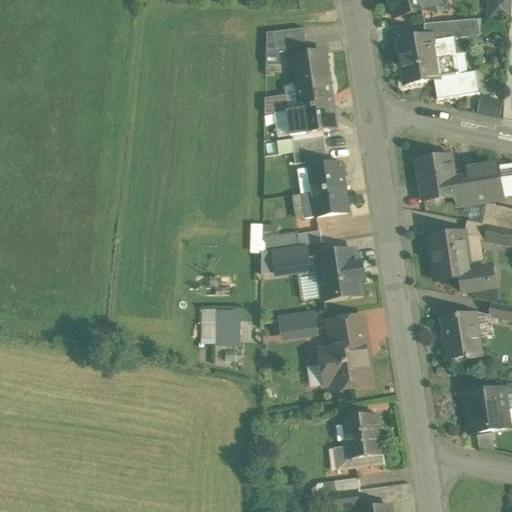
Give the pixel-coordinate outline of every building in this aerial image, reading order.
[(389,0),(394,19),(430,10),(429,9),(442,5),(440,0),(389,0)] [(509,21),(508,0),(484,0),(484,21),(509,21)] [(475,22),(425,26),(426,39),(433,38),(435,45),(454,41),(477,38),(475,22)] [(426,39),(398,43),(402,70),(401,70),(404,86),(405,86),(405,87),(435,82),(438,102),(479,95),(476,74),(460,77),(454,41),(435,45),(433,38),(426,39)] [(325,54),(293,59),(297,87),(298,87),(301,112),(333,107),(325,54)] [(297,87),(287,89),(291,113),(301,112),(298,87),(297,87)] [(475,114),(497,119),(501,103),(479,98),(475,114)] [(333,107),(301,112),(305,136),(337,132),(333,107)] [(301,112),(291,113),(294,137),(305,136),(301,112)] [(454,174),(451,158),(417,163),(424,204),(457,199),(459,208),(503,201),(498,167),(454,174)] [(341,165),(310,170),(313,195),(345,190),(341,165)] [(310,170),(299,172),(303,196),(313,195),(310,170)] [(345,190),(313,195),(317,219),(349,215),(345,190)] [(313,195),(303,196),(307,221),(317,219),(313,195)] [(511,211),(486,206),(482,227),(489,228),(511,232),(511,211)] [(511,232),(489,228),(486,243),(511,248),(511,232)] [(321,233),(298,237),(300,248),(322,245),(321,233)] [(465,235),(429,240),(433,267),(432,267),(434,281),(436,281),(436,283),(461,280),(463,295),(495,291),(492,272),(471,275),(465,235)] [(300,249),(262,255),(261,316),(302,310),(300,298),(308,296),(303,261),(302,261),(300,249)] [(354,253),(319,258),(325,302),(360,297),(354,253)] [(511,310),(491,306),(489,319),(511,323),(511,310)] [(198,312),(198,349),(236,349),(236,312),(198,312)] [(274,343),(314,340),(312,314),(272,318),(274,343)] [(477,314),(440,320),(446,363),(467,360),(467,362),(484,360),(477,314)] [(365,319),(329,325),(331,340),(367,334),(365,319)] [(367,334),(331,340),(333,352),(321,353),(324,369),(329,369),(332,394),(372,387),(365,344),(368,343),(367,334)] [(504,391),(464,397),(470,436),(510,429),(504,391)] [(377,416),(344,421),(350,462),(383,458),(377,416)] [(383,458),(350,462),(351,471),(384,466),(383,458)] [(357,493),(333,497),(335,511),(337,511),(359,509),(357,493)]
